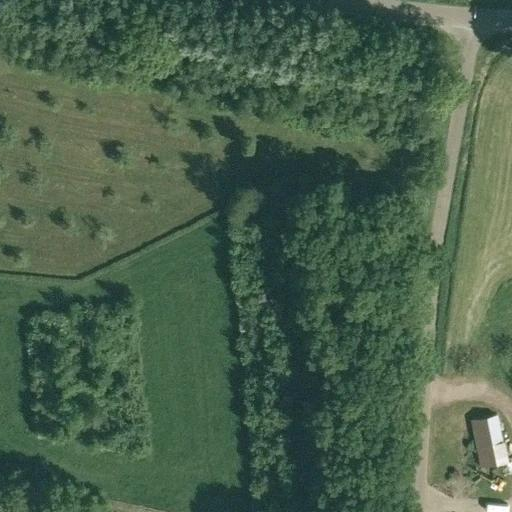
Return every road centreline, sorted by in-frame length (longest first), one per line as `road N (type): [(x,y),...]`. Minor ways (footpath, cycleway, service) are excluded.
road 1 (unclassified): [(419,511),(431,301),(470,17)]
road 2 (tertiary): [(470,17),(335,0)]
